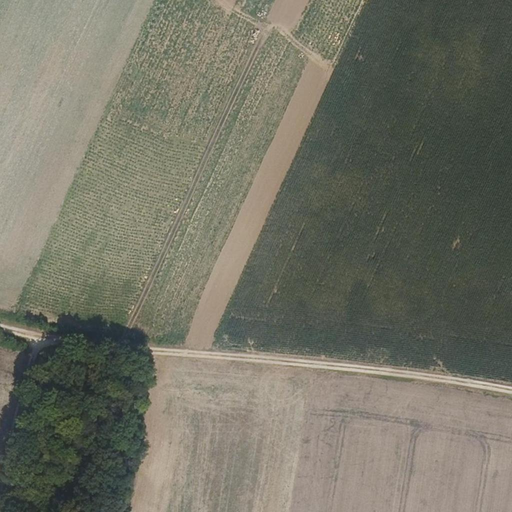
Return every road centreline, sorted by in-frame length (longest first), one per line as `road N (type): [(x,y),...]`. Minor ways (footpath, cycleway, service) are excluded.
road 1 (track): [(0,328),(87,346),(326,362),(511,389)]
road 2 (track): [(30,339),(0,475)]
